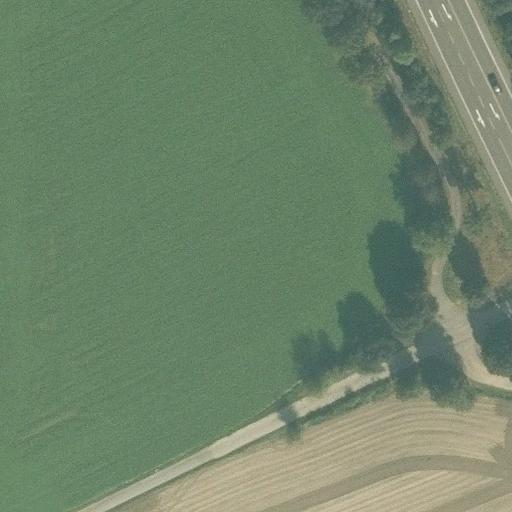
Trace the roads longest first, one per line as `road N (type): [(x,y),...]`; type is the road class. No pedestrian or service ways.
road 1 (unclassified): [(511,299),(92,511)]
road 2 (track): [(342,0),(453,202),(436,272),(445,330)]
road 3 (secondary): [(511,142),(443,0)]
